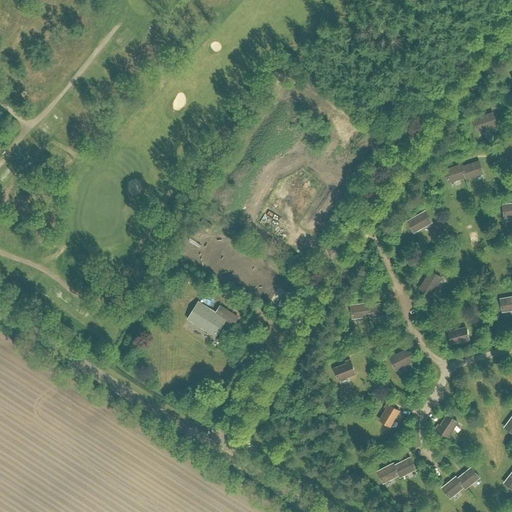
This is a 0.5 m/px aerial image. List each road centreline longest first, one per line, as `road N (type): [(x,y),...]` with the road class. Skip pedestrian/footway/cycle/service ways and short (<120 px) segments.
road 1 (unclassified): [(215,449),(416,132),(511,9)]
road 2 (tertiary): [(215,449),(0,314)]
